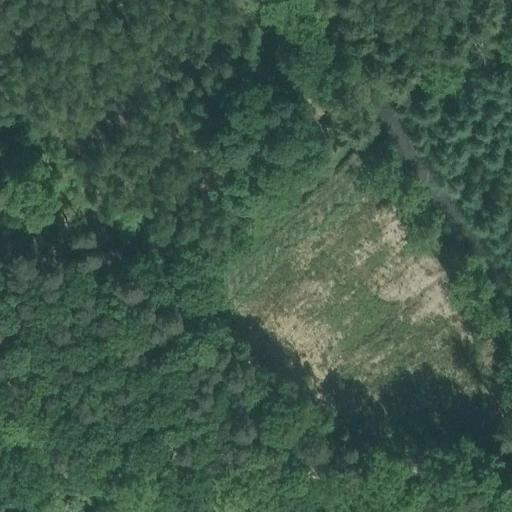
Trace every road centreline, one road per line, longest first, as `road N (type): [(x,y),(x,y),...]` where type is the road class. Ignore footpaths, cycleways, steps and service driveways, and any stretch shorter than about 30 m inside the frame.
road 1 (unclassified): [(511,491),(0,479)]
road 2 (track): [(79,481),(150,301),(369,136)]
